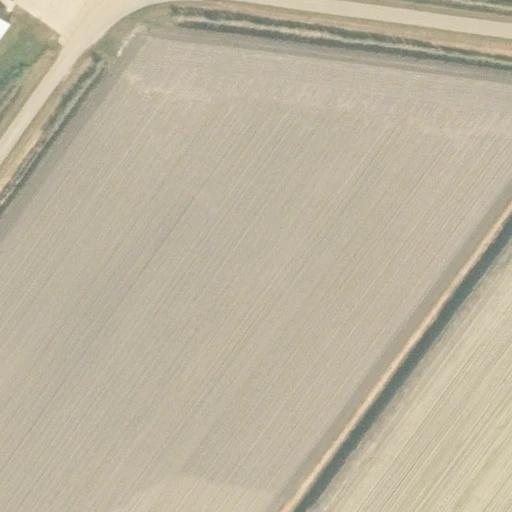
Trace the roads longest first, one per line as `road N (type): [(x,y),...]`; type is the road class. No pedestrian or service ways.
road 1 (unclassified): [(511,28),(294,0)]
road 2 (unclassified): [(133,0),(91,26),(0,153)]
